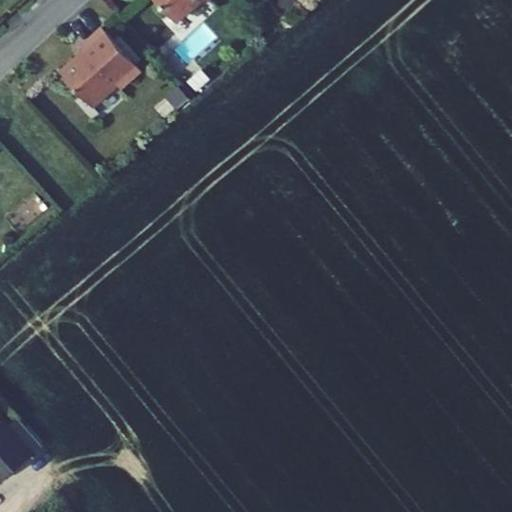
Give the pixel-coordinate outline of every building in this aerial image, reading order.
[(149,0),(158,9),(167,0),(149,0)] [(125,60),(85,18),(64,38),(67,41),(45,63),(78,98),(102,75),(105,79),(125,60)] [(24,446),(0,417),(0,441),(13,456),(24,446)] [(0,467),(13,456),(0,441),(0,467)] [(13,466),(26,487),(55,469),(42,448),(13,466)]
